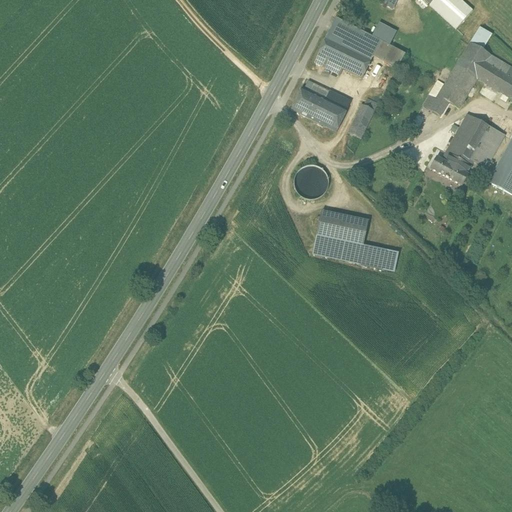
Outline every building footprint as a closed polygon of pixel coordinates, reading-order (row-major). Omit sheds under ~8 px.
[(381,0),(380,3),(393,10),(397,0),(381,0)] [(424,10),(430,4),(425,0),(416,0),(415,2),(424,10)] [(373,38),(335,18),(314,62),(340,75),(343,70),(362,79),(372,58),(397,70),(405,54),(373,38)] [(395,33),(380,25),(373,38),(388,46),(395,33)] [(491,34),(480,28),(470,43),(481,50),(491,34)] [(470,43),(438,96),(449,103),(459,109),(477,79),(491,56),(481,50),(470,43)] [(511,68),(491,56),(477,79),(511,100),(511,68)] [(304,90),(325,100),(329,92),(308,82),(304,90)] [(325,100),(304,90),(302,89),(291,110),(315,122),(325,100)] [(351,102),(330,91),(329,92),(325,100),(315,122),(336,133),(351,102)] [(429,96),(423,106),(429,110),(436,100),(429,96)] [(449,103),(438,96),(436,100),(429,110),(440,117),(449,103)] [(378,105),(367,99),(364,106),(374,111),(378,105)] [(361,105),(348,133),(361,139),(374,111),(364,106),(361,105)] [(466,116),(445,153),(448,155),(470,117),(467,115),(466,116)] [(492,129),(470,117),(448,155),(445,162),(467,174),(473,163),(492,129)] [(492,129),(473,163),(485,169),(504,135),(492,129)] [(511,139),(488,182),(511,195),(511,139)] [(445,162),(437,157),(430,169),(462,186),(469,175),(467,174),(445,162)] [(327,190),(329,183),(327,177),(323,171),(318,167),(311,166),(304,167),(299,171),(295,177),(294,184),(295,190),(299,196),(305,199),(311,201),(318,199),(324,195),(327,190)] [(368,222),(321,212),(316,236),(363,246),(368,222)] [(363,246),(316,236),(312,256),(394,273),(398,253),(363,246)]
